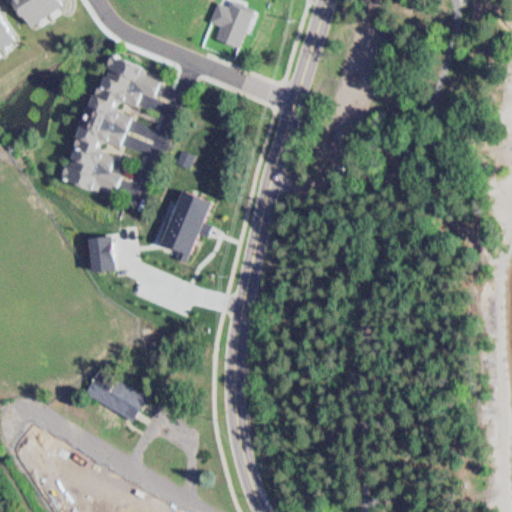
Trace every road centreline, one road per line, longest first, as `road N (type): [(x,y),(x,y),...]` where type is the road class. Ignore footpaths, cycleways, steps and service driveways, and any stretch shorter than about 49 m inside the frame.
road 1 (tertiary): [(267,511),(234,402),(239,327),(323,0)]
road 2 (track): [(209,511),(0,392)]
road 3 (residential): [(295,100),(125,29),(100,0)]
